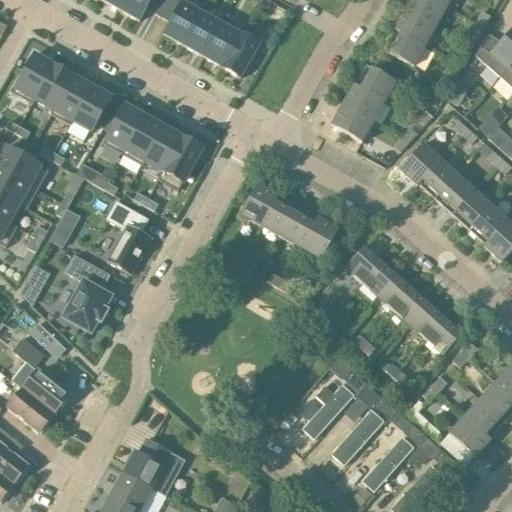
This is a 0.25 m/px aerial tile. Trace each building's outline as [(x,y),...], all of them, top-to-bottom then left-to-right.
[(101,0),(101,2),(120,13),(126,0),(101,0)] [(168,0),(126,0),(120,13),(139,23),(146,11),(158,18),(168,0)] [(175,0),(168,0),(158,18),(171,25),(164,37),(183,48),(202,15),(175,0)] [(264,0),(259,0),(257,5),(267,11),(271,4),(264,0)] [(436,28),(447,8),(432,0),(411,0),(405,11),(436,28)] [(432,0),(447,8),(451,0),(432,0)] [(424,49),(436,28),(405,11),(398,23),(400,24),(396,33),(424,49)] [(484,29),(490,18),(482,14),(476,25),(484,29)] [(202,15),(183,48),(202,59),(221,25),(202,15)] [(220,69),(221,70),(240,35),(239,35),(221,25),(202,59),(220,69)] [(478,41),(484,29),(476,25),(470,36),(478,41)] [(500,79),(508,71),(511,65),(511,31),(501,44),(487,36),(475,57),(500,79)] [(413,69),(424,49),(396,33),(384,53),(413,69)] [(240,35),(221,70),(240,81),(259,46),(240,35)] [(462,69),(468,58),(460,53),(454,65),(462,69)] [(34,57),(12,95),(33,107),(35,102),(34,102),(53,67),(34,57)] [(455,80),(462,69),(454,65),(447,76),(455,80)] [(511,65),(508,71),(500,79),(511,89),(511,65)] [(53,67),(34,102),(35,102),(52,112),(53,113),(73,78),(53,67)] [(384,104),(396,84),(367,68),(356,88),(384,104)] [(52,112),(50,116),(70,127),(92,89),(73,78),(53,113),(52,112)] [(457,107),(465,91),(458,87),(450,103),(457,107)] [(384,104),(356,88),(351,96),(349,95),(342,107),(373,125),(384,104)] [(92,89),(70,127),(89,138),(111,100),(92,89)] [(125,107),(103,146),(122,157),(144,118),(125,107)] [(361,145),(373,125),(342,107),(336,119),(338,120),(333,129),(361,145)] [(423,129),(432,119),(425,113),(417,122),(423,129)] [(498,126),(489,117),(477,129),(486,138),(498,126)] [(144,118),(122,157),(143,168),(145,164),(144,163),(163,129),(144,118)] [(461,138),(468,131),(458,122),(452,129),(461,138)] [(5,130),(16,136),(19,129),(9,123),(5,130)] [(19,129),(16,136),(26,141),(30,135),(19,129)] [(163,129),(144,163),(145,164),(162,173),(163,174),(183,140),(163,129)] [(408,145),(417,136),(410,130),(401,139),(408,145)] [(471,146),(477,139),(468,131),(461,138),(471,146)] [(393,149),(400,155),(408,145),(401,139),(393,149)] [(162,173),(157,182),(178,193),(202,150),(183,140),(163,174),(162,173)] [(508,159),(511,155),(511,144),(507,141),(499,150),(508,159)] [(418,186),(440,162),(422,146),(399,172),(409,182),(411,180),(418,186)] [(6,149),(0,159),(0,170),(38,192),(49,173),(6,149)] [(56,155),(46,150),(42,157),(52,162),(56,155)] [(496,168),(502,161),(492,153),(486,160),(496,168)] [(67,161),(56,155),(52,162),(63,168),(67,161)] [(505,177),(511,170),(502,161),(496,168),(505,177)] [(435,201),(457,177),(440,162),(418,186),(435,201)] [(0,170),(0,196),(23,209),(23,210),(27,212),(38,192),(0,170)] [(452,217),(474,193),(457,177),(435,201),(452,217)] [(106,192),(109,184),(99,179),(95,186),(106,192)] [(109,184),(106,192),(116,197),(120,190),(109,184)] [(260,228),(276,200),(269,196),(270,193),(257,186),(240,217),(260,228)] [(469,232),(491,208),(474,193),(452,217),(469,232)] [(139,194),(136,201),(146,207),(150,200),(139,194)] [(67,195),(61,205),(68,209),(74,199),(67,195)] [(0,196),(0,221),(12,228),(13,227),(23,210),(23,209),(0,196)] [(160,206),(150,200),(146,207),(157,213),(160,206)] [(281,240),(297,211),(276,200),(260,228),(281,240)] [(61,205),(55,216),(62,220),(68,209),(61,205)] [(115,205),(105,223),(123,234),(106,265),(130,279),(151,241),(141,236),(148,223),(115,205)] [(486,248),(508,223),(491,208),(469,232),(486,248)] [(301,251),(317,222),(297,211),(281,240),(301,251)] [(0,221),(0,246),(6,250),(17,229),(13,227),(12,228),(0,221)] [(324,226),(317,222),(301,251),(321,262),(338,231),(326,224),(324,226)] [(501,265),(511,253),(511,227),(508,223),(486,248),(492,253),(491,255),(501,265)] [(37,228),(31,238),(35,240),(41,244),(47,234),(37,228)] [(67,242),(54,234),(48,245),(61,252),(67,242)] [(35,240),(29,251),(36,255),(41,244),(35,240)] [(361,285),(380,264),(363,249),(345,270),(361,285)] [(239,268),(243,260),(232,254),(227,262),(239,268)] [(91,336),(98,323),(100,324),(106,313),(104,311),(111,299),(101,293),(109,278),(110,278),(74,257),(73,258),(74,259),(65,275),(82,285),(63,320),(91,336)] [(250,274),(254,266),(243,260),(239,268),(250,274)] [(377,299),(396,278),(380,264),(361,285),(377,299)] [(278,290),(283,282),(272,276),(267,284),(278,290)] [(394,314),(412,293),(396,278),(377,299),(394,314)] [(290,296),(294,288),(283,282),(278,290),(290,296)] [(32,306),(37,297),(23,290),(21,295),(32,306)] [(410,328),(429,308),(412,293),(394,314),(410,328)] [(426,343),(445,322),(429,308),(410,328),(426,343)] [(328,322),(334,315),(327,309),(321,315),(328,322)] [(328,322),(336,329),(342,322),(334,315),(328,322)] [(443,357),(461,336),(445,322),(426,343),(443,357)] [(367,344),(359,337),(353,344),(361,351),(367,344)] [(34,371),(44,358),(22,340),(12,353),(27,365),(34,371)] [(368,358),(374,351),(367,344),(361,351),(368,358)] [(468,360),(477,351),(470,344),(462,354),(468,360)] [(460,370),(468,360),(462,354),(453,364),(460,370)] [(330,370),(343,381),(351,372),(352,371),(338,360),(330,370)] [(22,392),(53,417),(58,411),(60,412),(69,401),(67,399),(68,398),(34,371),(27,365),(12,384),(22,392)] [(393,380),(399,373),(391,366),(385,373),(393,380)] [(511,368),(495,385),(511,400),(511,368)] [(360,396),(367,387),(368,387),(351,372),(343,381),(360,396)] [(401,386),(407,380),(399,373),(393,380),(401,386)] [(438,395),(446,385),(439,379),(431,389),(438,395)] [(504,424),(511,414),(511,400),(495,385),(479,402),(504,424)] [(373,408),(380,399),(381,399),(367,387),(360,396),(356,400),(369,412),(373,408)] [(353,399),(341,388),(333,397),(324,390),(314,401),(323,409),(302,431),(314,442),(353,399)] [(429,404),(438,395),(431,389),(423,398),(429,404)] [(41,436),(50,424),(49,423),(53,417),(22,392),(7,410),(38,435),(39,434),(41,436)] [(390,422),(397,414),(398,413),(381,399),(380,399),(373,408),(389,422),(390,422)] [(488,441),(504,424),(479,402),(464,419),(488,441)] [(344,468),(383,425),(371,414),(331,457),(344,468)] [(403,434),(411,425),(397,414),(390,422),(403,434)] [(474,460),(484,449),(482,448),(488,441),(464,419),(448,436),(474,460)] [(411,425),(403,434),(419,449),(427,440),(411,425)] [(0,476),(13,487),(18,481),(20,482),(29,471),(27,469),(28,468),(14,457),(21,449),(0,431),(0,476)] [(135,454),(123,476),(152,492),(155,494),(165,499),(185,463),(170,454),(170,453),(146,440),(137,455),(135,454)] [(374,494),(413,451),(401,440),(362,484),(374,494)] [(433,461),(441,452),(427,440),(419,449),(433,461)] [(457,466),(441,452),(433,461),(449,475),(457,466)] [(413,511),(443,482),(431,469),(390,511),(413,511)] [(8,493),(13,487),(0,476),(0,505),(1,506),(10,494),(8,493)] [(145,511),(155,494),(152,492),(123,476),(111,498),(136,511),(145,511)] [(251,494),(236,511),(265,511),(268,508),(251,494)] [(136,511),(111,498),(103,511),(136,511)] [(226,511),(230,506),(222,501),(215,511),(226,511)]
